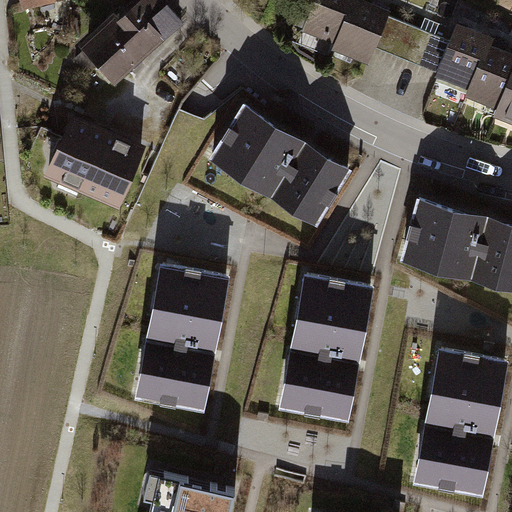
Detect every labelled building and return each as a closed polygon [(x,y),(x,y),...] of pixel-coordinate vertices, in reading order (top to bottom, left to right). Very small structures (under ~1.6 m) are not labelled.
[(101,62),(165,2),(162,0),(137,0),(76,57),(89,73),(101,62)] [(315,0),(307,23),(339,36),(354,0),(315,0)] [(374,45),(385,50),(398,18),(354,0),(339,36),(336,42),(369,56),(374,45)] [(165,2),(101,62),(115,76),(132,60),(135,64),(142,58),(138,54),(178,18),(165,2)] [(385,50),(396,54),(409,23),(398,18),(385,50)] [(409,23),(396,54),(408,59),(421,27),(409,23)] [(441,69),(472,82),(487,46),(490,39),(457,26),(451,40),(432,32),(419,63),(439,72),(441,69)] [(432,32),(421,27),(408,59),(419,63),(432,32)] [(469,88),(501,102),(511,75),(511,56),(487,46),(472,82),(469,88)] [(511,75),(501,102),(498,108),(511,113),(511,75)] [(301,145),(245,103),(213,154),(276,185),(316,218),(348,167),(301,145)] [(49,170),(117,200),(141,145),(73,115),(49,170)] [(511,224),(486,221),(420,197),(404,254),(473,267),(511,282),(511,224)] [(226,273),(163,261),(155,335),(138,392),(202,404),(206,347),(226,273)] [(350,358),(371,284),(307,271),(299,347),(283,402),(346,414),(350,358)] [(505,358),(442,346),(434,421),(417,476),(480,488),(485,431),(505,358)] [(229,511),(235,487),(164,471),(154,511),(229,511)]
